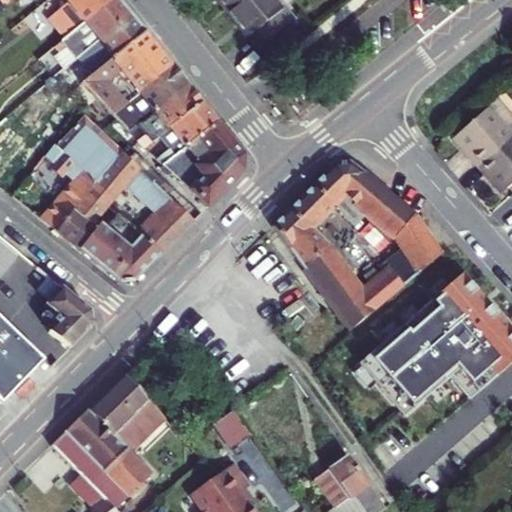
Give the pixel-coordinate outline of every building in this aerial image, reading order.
[(128,14),(117,0),(106,0),(82,20),(59,39),(51,45),(56,50),(63,44),(75,57),(96,39),(128,14)] [(66,0),(82,20),(106,0),(66,0)] [(283,5),(278,0),(231,0),(226,4),(249,32),(253,28),(263,39),(296,12),(287,1),(283,5)] [(0,12),(0,33),(13,24),(3,11),(0,12)] [(72,73),(80,82),(141,30),(128,14),(96,39),(104,47),(82,65),(72,73)] [(118,69),(136,92),(168,63),(141,30),(80,82),(116,117),(120,113),(116,108),(124,102),(105,81),(118,69)] [(104,47),(96,39),(75,57),(82,65),(104,47)] [(59,70),(75,57),(63,44),(56,50),(48,57),(59,70)] [(116,117),(127,129),(183,83),(168,63),(136,92),(124,102),(116,108),(120,113),(116,117)] [(506,92),(511,86),(511,77),(509,74),(499,82),(506,92)] [(165,128),(168,126),(199,102),(183,83),(127,129),(133,136),(156,118),(165,128)] [(199,102),(168,126),(178,138),(163,147),(169,154),(214,121),(199,102)] [(71,175),(39,214),(55,227),(83,193),(93,181),(119,151),(82,117),(78,112),(42,152),(51,159),(48,163),(60,173),(63,169),(71,175)] [(214,121),(169,154),(165,157),(159,150),(153,156),(203,201),(237,169),(238,151),(214,121)] [(451,153),(476,179),(506,151),(481,125),(451,153)] [(143,145),(150,140),(144,133),(137,139),(143,145)] [(511,194),(511,145),(506,151),(476,179),(500,206),(511,194)] [(169,154),(163,147),(159,150),(165,157),(169,154)] [(134,195),(140,190),(163,211),(157,216),(156,218),(172,234),(190,216),(119,151),(93,181),(83,193),(100,206),(121,184),(134,195)] [(363,174),(337,163),(333,164),(267,230),(346,332),(365,317),(400,289),(388,273),(354,299),(327,254),(308,231),(343,195),(391,246),(415,277),(435,261),(424,234),(363,174)] [(157,216),(163,211),(140,190),(134,195),(157,216)] [(83,193),(55,227),(115,276),(130,278),(157,249),(140,234),(127,223),(128,222),(114,211),(102,225),(92,217),(100,206),(83,193)] [(156,218),(140,234),(157,249),(172,234),(156,218)] [(0,265),(14,248),(0,236),(0,389),(34,351),(0,317),(0,265)] [(86,307),(44,272),(32,288),(43,297),(40,301),(55,314),(44,327),(63,342),(87,317),(86,307)] [(511,366),(511,345),(458,280),(353,368),(397,423),(443,384),(462,408),(511,366)] [(303,367),(325,348),(317,338),(295,357),(303,367)] [(138,463),(170,430),(120,377),(63,431),(64,436),(56,444),(110,499),(116,506),(148,473),(138,463)] [(224,414),(205,428),(224,454),(244,440),(224,414)] [(379,511),(340,456),(311,480),(331,506),(323,511),(379,511)] [(227,464),(184,493),(197,511),(248,511),(235,492),(242,487),(227,464)] [(122,511),(116,506),(110,499),(96,511),(122,511)]
